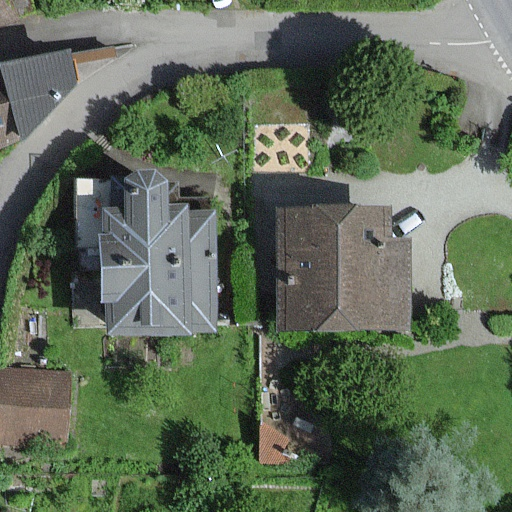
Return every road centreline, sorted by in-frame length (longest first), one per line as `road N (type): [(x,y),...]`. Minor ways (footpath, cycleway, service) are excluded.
road 1 (residential): [(511,32),(480,42),(299,40),(190,54)]
road 2 (residential): [(190,54),(118,87),(72,121),(32,165),(0,230)]
road 3 (residential): [(0,52),(52,35),(133,26),(175,35),(190,54)]
